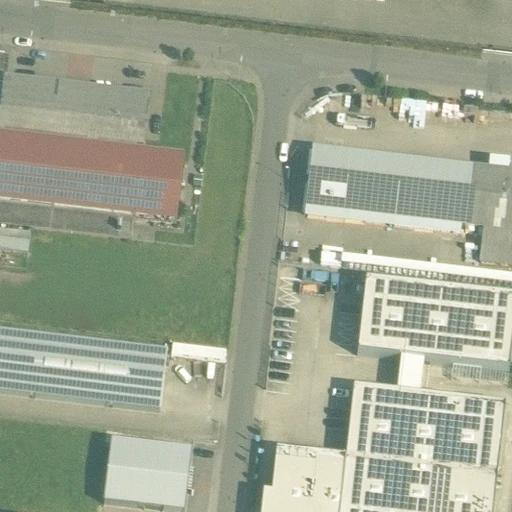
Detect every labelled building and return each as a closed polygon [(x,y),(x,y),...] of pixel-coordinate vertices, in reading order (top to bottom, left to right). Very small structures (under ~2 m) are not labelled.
[(148,99),(7,82),(0,137),(0,144),(140,161),(140,160),(148,99)] [(140,161),(0,144),(0,226),(131,242),(133,222),(132,222),(140,161)] [(471,172),(312,153),(305,213),(464,232),(471,172)] [(140,160),(140,161),(132,222),(133,222),(173,227),(180,165),(140,160)] [(511,170),(510,170),(509,176),(471,172),(464,232),(482,234),(479,266),(511,269),(511,170)] [(511,301),(365,284),(356,356),(507,374),(511,334),(511,301)] [(166,356),(0,335),(0,396),(159,415),(166,356)] [(262,494),(259,511),(491,511),(503,408),(351,391),(343,461),(275,453),(270,495),(262,494)] [(184,511),(192,455),(110,445),(102,506),(147,511),(184,511)]
